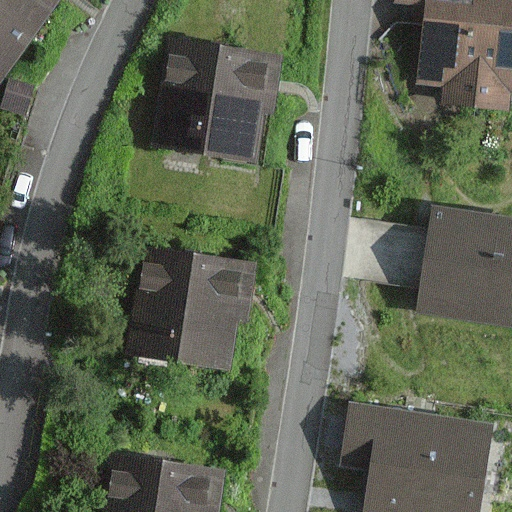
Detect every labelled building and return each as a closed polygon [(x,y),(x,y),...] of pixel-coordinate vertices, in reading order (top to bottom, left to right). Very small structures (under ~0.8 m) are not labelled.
[(53,5),(45,0),(0,0),(0,82),(1,83),(53,5)] [(511,96),(511,0),(393,0),(393,5),(423,8),(416,87),(439,89),(438,107),(510,114),(511,97),(511,96)] [(256,163),(274,60),(174,42),(156,146),(256,163)] [(8,81),(0,108),(0,111),(26,119),(35,89),(8,81)] [(220,239),(272,247),(284,172),(232,164),(220,239)] [(511,219),(437,207),(419,311),(511,326),(511,219)] [(245,327),(255,264),(145,247),(127,357),(228,373),(235,326),(245,327)] [(200,455),(252,463),(263,389),(212,380),(200,455)] [(480,511),(494,428),(355,405),(343,477),(362,480),(356,511),(480,511)] [(227,469),(113,452),(103,511),(220,511),(222,505),(227,469)]
